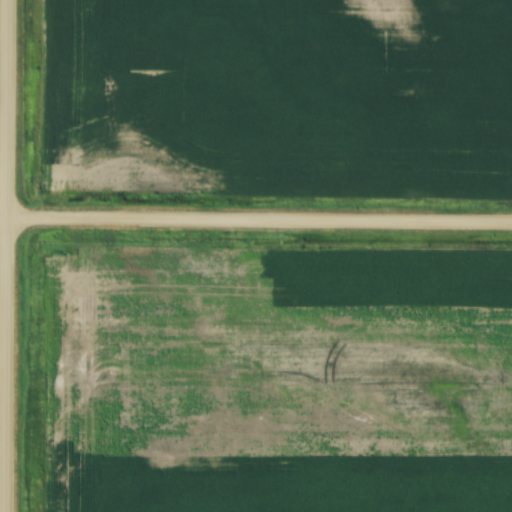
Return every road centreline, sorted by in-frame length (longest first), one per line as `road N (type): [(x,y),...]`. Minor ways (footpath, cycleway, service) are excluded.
road 1 (residential): [(511,227),(0,224)]
road 2 (residential): [(4,511),(7,0)]
